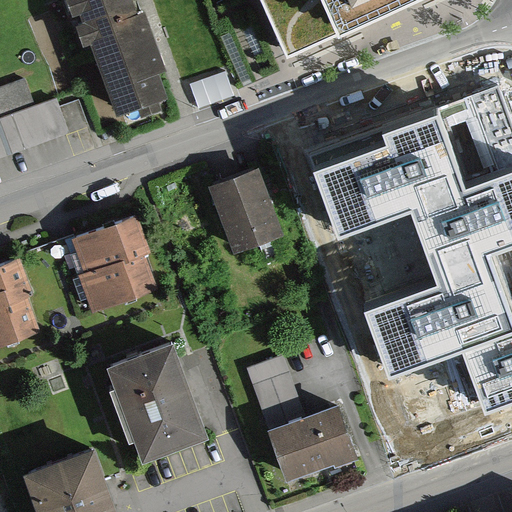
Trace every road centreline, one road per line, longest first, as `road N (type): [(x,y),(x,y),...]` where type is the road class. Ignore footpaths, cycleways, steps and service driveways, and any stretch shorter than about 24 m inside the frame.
road 1 (residential): [(0,210),(511,26)]
road 2 (residential): [(511,455),(359,511)]
